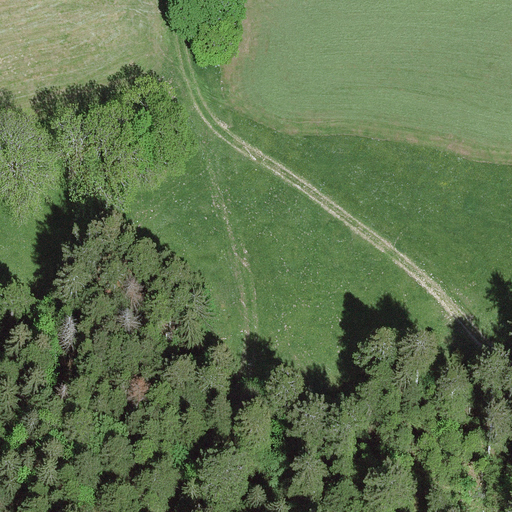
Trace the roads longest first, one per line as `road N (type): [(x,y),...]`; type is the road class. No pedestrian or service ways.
road 1 (track): [(114,511),(248,434),(263,394),(258,310),(198,90)]
road 2 (track): [(511,350),(404,241),(303,177),(198,90),(175,0)]
